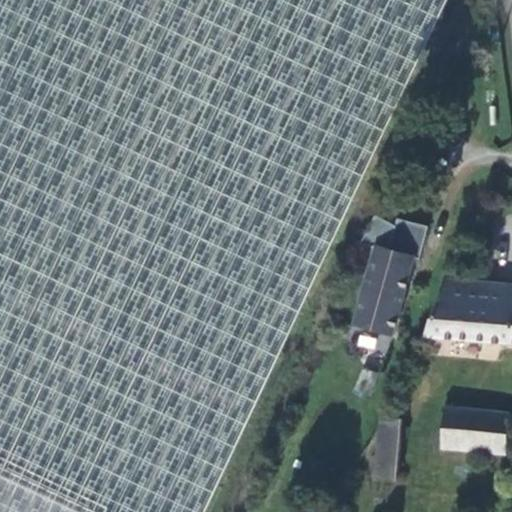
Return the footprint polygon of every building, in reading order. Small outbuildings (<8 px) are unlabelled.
[(207,511),(447,0),(0,0),(0,511),(207,511)] [(419,239),(384,229),(377,250),(413,260),(419,239)] [(413,260),(377,250),(357,327),(394,339),(416,261),(413,260)] [(511,288),(449,283),(423,341),(511,346),(511,288)] [(389,338),(358,331),(355,347),(386,354),(389,338)] [(364,372),(354,395),(370,401),(379,378),(364,372)] [(485,453),(508,456),(510,417),(448,412),(446,451),(485,453)] [(399,481),(402,422),(383,420),(378,479),(399,481)] [(507,469),(508,456),(485,453),(486,468),(507,469)] [(511,510),(511,496),(503,495),(502,510),(511,510)]
